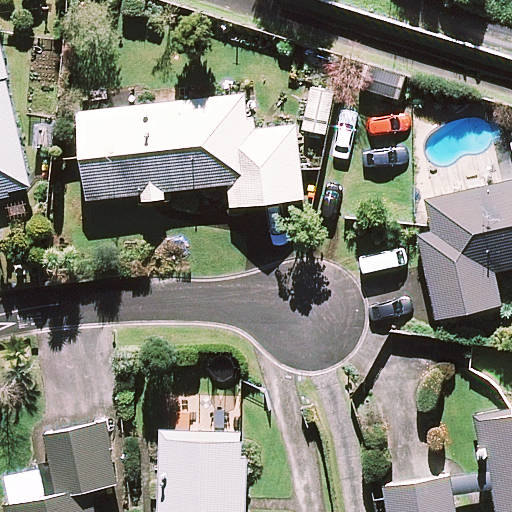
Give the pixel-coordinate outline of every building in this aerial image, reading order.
[(0,194),(31,188),(0,38),(0,235),(2,235),(0,226),(0,194)] [(88,197),(142,192),(143,203),(168,200),(167,190),(235,183),(237,205),(305,199),(298,126),(249,131),(246,96),(80,111),(88,197)] [(511,179),(413,202),(440,318),(503,304),(495,271),(511,267),(511,179)] [(246,511),(248,400),(177,400),(177,435),(162,434),(161,511),(246,511)] [(453,478),(387,486),(390,511),(456,511),(455,496),(495,491),(498,511),(511,511),(511,415),(481,421),(491,473),(453,478)] [(118,484),(107,424),(43,436),(49,468),(6,476),(12,511),(98,511),(94,489),(118,484)]
